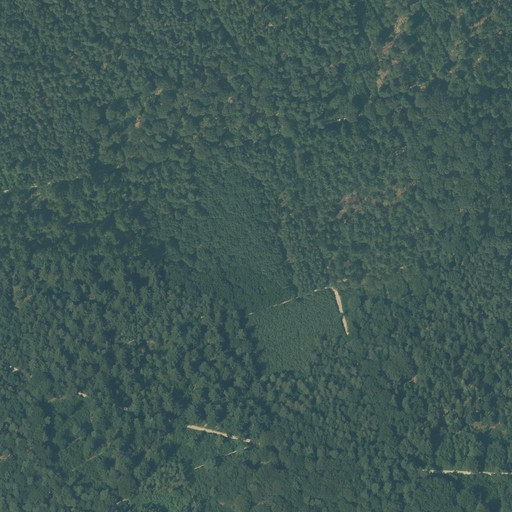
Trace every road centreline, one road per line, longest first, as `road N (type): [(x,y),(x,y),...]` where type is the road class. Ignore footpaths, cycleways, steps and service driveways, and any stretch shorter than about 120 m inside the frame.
road 1 (track): [(511,475),(391,468),(275,445)]
road 2 (track): [(261,441),(47,384)]
road 3 (track): [(495,83),(288,134)]
road 4 (track): [(195,151),(4,194)]
road 5 (track): [(333,282),(384,445)]
road 6 (track): [(207,0),(288,134)]
road 7 (track): [(288,134),(333,282)]
